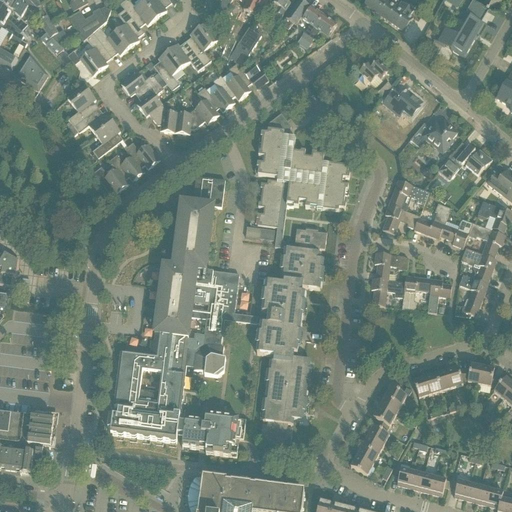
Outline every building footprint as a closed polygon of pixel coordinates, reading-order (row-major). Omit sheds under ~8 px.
[(17,0),(0,0),(0,6),(12,13),(16,15),(15,17),(22,23),(32,15),(28,10),(22,7),(23,5),(18,2),(18,1),(18,0),(17,0)] [(22,0),(21,1),(33,15),(39,10),(41,8),(33,0),(22,0)] [(71,0),(74,4),(72,5),(71,8),(74,14),(88,6),(84,0),(71,0)] [(141,0),(144,4),(157,21),(167,14),(164,11),(170,6),(171,7),(172,7),(166,0),(141,0)] [(220,0),(220,2),(222,3),(219,10),(226,14),(233,0),(220,0)] [(249,0),(243,12),(255,18),(259,9),(264,11),(268,0),(249,0)] [(273,15),(266,25),(274,30),(285,13),(290,5),(287,3),(289,0),(275,0),(272,5),(269,10),(268,12),(273,15)] [(369,0),(364,7),(404,35),(412,23),(413,21),(412,21),(420,9),(406,0),(401,0),(395,9),(382,0),(369,0)] [(446,0),(447,0),(459,8),(464,0),(446,0)] [(295,27),(303,16),(309,8),(300,1),(294,10),(282,27),(289,32),(293,26),(295,27)] [(135,11),(128,2),(121,7),(143,36),(144,37),(144,36),(139,30),(145,25),(148,29),(157,21),(144,4),(135,11)] [(12,13),(0,6),(0,31),(2,32),(13,38),(11,41),(26,49),(27,46),(22,43),(23,41),(24,39),(20,36),(28,28),(24,25),(22,23),(15,17),(16,15),(12,13)] [(144,37),(143,36),(121,7),(125,13),(119,17),(126,27),(117,34),(130,51),(139,44),(137,41),(143,36),(144,37)] [(106,25),(111,12),(105,10),(105,9),(100,12),(106,25)] [(315,30),(324,18),(318,14),(311,9),(303,21),(311,27),(301,39),(306,43),(311,37),(310,36),(315,30)] [(39,10),(33,15),(40,23),(50,40),(58,36),(48,19),(47,19),(39,10)] [(100,12),(99,12),(92,15),(94,17),(85,23),(80,14),(69,21),(83,45),(87,42),(93,36),(100,31),(106,25),(100,12)] [(298,44),(297,46),(307,53),(308,51),(320,34),(328,39),(337,27),(324,18),(315,30),(310,36),(311,37),(306,43),(301,39),(298,44)] [(433,42),(442,47),(443,48),(444,48),(444,47),(445,45),(453,49),(451,52),(464,60),(465,58),(476,39),(475,39),(476,37),(477,37),(484,26),(479,23),(470,18),(466,26),(459,38),(445,30),(438,44),(433,42)] [(205,26),(204,25),(200,28),(201,29),(199,31),(190,38),(193,41),(187,45),(186,44),(186,45),(204,69),(211,64),(204,54),(212,48),(219,43),(210,30),(206,25),(205,26)] [(0,66),(12,73),(14,79),(38,95),(49,79),(30,55),(29,56),(25,52),(24,51),(26,49),(11,41),(13,38),(2,32),(0,31),(0,66)] [(108,41),(100,31),(93,36),(112,61),(113,60),(112,60),(118,55),(120,58),(130,51),(117,34),(108,41)] [(236,51),(230,59),(235,66),(243,53),(250,57),(261,38),(258,36),(250,31),(249,31),(236,51)] [(80,62),(81,63),(93,79),(108,68),(105,65),(111,61),(112,61),(93,36),(87,42),(94,51),(80,62)] [(48,50),(56,59),(64,52),(53,40),(46,47),(48,49),(48,50)] [(229,41),(220,59),(227,63),(236,44),(229,41)] [(204,69),(186,45),(185,45),(186,46),(180,50),(178,47),(168,55),(181,72),(190,65),(198,74),(204,69)] [(181,72),(168,55),(159,62),(161,65),(155,70),(154,69),(172,94),(179,88),(172,79),(181,72)] [(362,78),(358,82),(367,91),(371,86),(377,79),(383,85),(375,93),(382,99),(391,89),(386,84),(388,82),(385,79),(389,74),(378,63),(371,69),(368,66),(359,75),(362,78)] [(250,69),(243,75),(249,83),(260,74),(256,70),(253,66),(250,69)] [(221,79),(220,79),(236,99),(235,99),(239,103),(248,97),(251,94),(248,90),(252,87),(246,79),(240,72),(236,67),(229,73),(235,81),(227,87),(221,79)] [(256,92),(268,83),(262,74),(250,84),(256,92)] [(137,75),(122,88),(128,97),(131,100),(135,96),(138,100),(158,85),(155,81),(152,77),(144,84),(137,75)] [(506,85),(497,101),(511,109),(511,111),(511,112),(511,114),(511,76),(507,85),(506,85)] [(212,99),(211,99),(220,111),(223,116),(232,109),(235,106),(232,102),(235,99),(236,99),(220,79),(213,85),(219,93),(212,99)] [(0,92),(6,97),(11,88),(0,81),(0,92)] [(141,104),(137,107),(139,110),(146,119),(149,117),(162,107),(156,99),(164,92),(162,90),(158,85),(138,100),(141,104)] [(97,111),(94,107),(93,105),(96,103),(85,88),(77,94),(68,101),(78,115),(68,122),(73,129),(98,111),(98,110),(97,111)] [(196,111),(195,112),(196,112),(205,124),(207,128),(208,127),(216,121),(220,118),(216,114),(220,111),(211,99),(212,99),(205,91),(197,97),(204,105),(196,111)] [(421,104),(409,94),(401,103),(399,101),(400,100),(393,95),(386,102),(383,106),(400,119),(404,114),(412,121),(420,111),(418,110),(421,107),(422,105),(421,104)] [(162,107),(149,117),(158,128),(161,129),(160,134),(164,135),(175,136),(178,116),(177,116),(167,115),(163,109),(162,107)] [(100,116),(98,112),(99,111),(98,111),(73,129),(74,130),(70,133),(75,138),(78,135),(79,136),(88,129),(95,138),(113,125),(113,124),(112,125),(105,115),(102,118),(101,116),(100,116)] [(178,116),(175,136),(186,137),(190,138),(190,132),(194,133),(205,124),(196,112),(188,117),(178,116)] [(361,127),(367,120),(361,115),(355,122),(361,127)] [(301,155),(294,154),(294,151),(295,140),(289,139),(291,129),(281,116),(269,126),(268,129),(268,132),(266,132),(265,135),(261,135),(261,139),(263,140),(262,147),(261,154),(259,154),(258,158),(265,159),(264,162),(264,166),(257,165),(257,170),(259,170),(258,177),(278,180),(277,183),(268,182),(268,183),(267,186),(261,185),(260,190),(262,190),(261,197),(261,204),(259,204),(258,209),(264,210),(263,216),(257,215),(256,220),(258,220),(258,228),(277,230),(275,250),(281,251),(285,251),(283,265),(281,265),(281,266),(283,266),(281,281),(284,281),(284,287),(266,284),(264,299),(262,299),(262,300),(264,300),(262,315),(269,316),(268,322),(233,317),(238,278),(204,273),(212,210),(213,210),(213,211),(214,211),(214,209),(222,210),(225,183),(196,179),(192,210),(182,208),(176,262),(175,270),(173,270),(174,269),(173,268),(173,269),(165,268),(165,269),(164,269),(164,268),(163,268),(163,269),(161,268),(162,268),(161,268),(160,269),(158,270),(157,271),(156,273),(155,275),(154,276),(153,278),(153,280),(152,282),(152,283),(152,285),(152,287),(152,289),(152,291),(153,293),(153,295),(154,296),(155,298),(156,300),(157,301),(158,300),(157,300),(161,300),(156,335),(163,336),(162,348),(151,347),(150,352),(140,351),(140,350),(126,349),(125,355),(125,357),(121,356),(120,363),(122,365),(121,369),(119,369),(118,376),(119,376),(120,378),(119,382),(117,382),(117,389),(118,391),(118,396),(116,395),(115,402),(117,404),(116,408),(114,407),(114,409),(119,410),(118,419),(113,418),(110,436),(117,437),(119,436),(124,436),(123,438),(130,439),(132,437),(137,438),(137,440),(143,441),(145,439),(150,440),(150,441),(156,442),(158,441),(163,441),(163,443),(170,444),(171,442),(176,443),(176,445),(177,438),(183,439),(182,450),(206,453),(206,456),(237,460),(238,450),(238,449),(235,449),(236,441),(243,442),(243,441),(246,422),(206,417),(205,426),(202,426),(202,423),(186,421),(185,424),(179,423),(180,417),(178,417),(179,412),(181,411),(182,404),(180,404),(181,399),(183,397),(184,391),(182,391),(182,386),(184,384),(185,378),(186,368),(194,369),(194,370),(194,372),(193,373),(205,374),(205,377),(204,376),(204,377),(217,379),(224,374),(226,361),(225,361),(222,361),(224,349),(223,349),(223,350),(221,349),(224,322),(261,327),(259,341),(257,341),(257,342),(259,342),(257,357),(274,359),(274,364),(270,364),(268,378),(266,378),(266,379),(268,379),(266,394),(265,408),(263,408),(262,409),(264,409),(263,424),(267,424),(267,428),(262,427),(260,445),(275,447),(274,449),(275,449),(275,447),(290,449),(292,431),(288,430),(288,427),(293,428),(294,422),(303,423),(305,408),(307,408),(305,407),(307,393),(308,378),(310,379),(310,378),(311,378),(309,378),(310,363),(293,361),(294,355),(297,356),(299,341),(301,341),(301,340),(299,340),(295,340),(296,335),(297,331),(296,331),(297,325),(300,326),(300,327),(301,327),(303,311),(305,311),(303,310),(305,296),(301,295),(302,290),(320,292),(321,277),(323,277),(324,277),(322,276),(323,262),(319,261),(319,259),(319,255),(320,252),(325,252),(327,235),(312,233),(312,231),(311,232),(297,231),(294,248),(286,247),(282,242),(287,206),(294,206),(294,208),(298,209),(299,203),(302,203),(306,204),(305,210),(310,210),(310,208),(317,209),(317,211),(323,212),(339,214),(339,210),(345,211),(346,207),(344,206),(345,199),(346,192),(348,192),(348,188),(342,187),(342,183),(343,180),(349,181),(350,176),(348,176),(349,169),(329,166),(328,166),(323,165),(324,158),(317,157),(317,155),(312,154),(311,160),(308,160),(305,159),(305,153),(301,153),(301,155)] [(430,130),(423,139),(427,143),(442,156),(449,148),(453,144),(451,143),(458,135),(452,130),(447,127),(445,125),(445,124),(444,125),(441,129),(435,124),(430,130)] [(121,143),(118,139),(119,139),(117,137),(120,135),(113,125),(95,138),(102,147),(92,155),(97,162),(115,149),(123,143),(122,142),(122,143),(121,143)] [(414,138),(410,142),(420,151),(424,146),(420,143),(414,138)] [(133,146),(126,151),(128,155),(141,171),(144,168),(145,168),(148,173),(151,171),(160,164),(148,148),(139,154),(133,146)] [(477,156),(469,149),(464,155),(458,150),(449,161),(438,174),(444,179),(450,184),(462,169),(465,171),(466,169),(478,178),(484,171),(485,172),(492,164),(479,153),(477,156)] [(117,158),(110,163),(112,166),(116,172),(125,183),(126,183),(125,183),(129,180),(132,185),(135,183),(144,176),(141,171),(128,155),(122,163),(117,158)] [(96,174),(94,176),(103,188),(109,196),(110,195),(109,195),(113,192),(117,197),(120,195),(129,188),(125,183),(116,172),(108,178),(102,170),(101,170),(96,174)] [(428,180),(430,179),(432,175),(432,173),(430,171),(428,170),(426,170),(424,171),(422,172),(422,174),(422,175),(422,177),(423,179),(425,180),(428,180)] [(497,175),(488,187),(501,196),(502,195),(511,202),(511,176),(511,177),(507,174),(507,173),(502,180),(497,175)] [(424,208),(429,195),(398,183),(389,208),(401,212),(406,199),(417,203),(416,205),(424,208)] [(511,215),(483,204),(478,218),(487,221),(489,220),(485,231),(491,233),(492,231),(504,236),(507,228),(509,229),(511,222),(511,215)] [(444,228),(451,211),(438,207),(435,215),(437,216),(433,226),(419,221),(415,232),(414,232),(414,233),(439,242),(440,239),(444,228)] [(401,212),(389,208),(385,218),(388,219),(382,233),(394,238),(400,224),(408,227),(407,229),(414,232),(415,232),(419,221),(420,219),(401,212)] [(468,239),(472,226),(462,222),(457,235),(450,232),(451,230),(444,228),(440,239),(453,245),(452,247),(463,251),(468,239)] [(502,249),(506,239),(491,233),(485,231),(472,226),(468,239),(476,242),(477,240),(487,244),(482,257),(482,258),(494,262),(499,248),(502,249)] [(497,263),(494,262),(482,258),(482,257),(466,251),(461,264),(469,267),(469,268),(472,269),(475,276),(473,281),(475,282),(475,283),(487,287),(497,263)] [(0,287),(8,288),(11,289),(14,265),(0,256),(0,287)] [(408,262),(403,259),(376,256),(376,257),(378,257),(377,260),(376,260),(375,267),(378,268),(376,282),(388,284),(389,277),(387,277),(387,269),(398,270),(398,272),(407,274),(408,262)] [(470,321),(471,318),(476,320),(488,287),(487,287),(475,283),(475,282),(473,281),(463,278),(459,288),(472,293),(470,300),(466,302),(463,309),(456,308),(455,319),(470,321)] [(430,295),(432,282),(406,279),(405,286),(403,301),(402,312),(415,314),(416,305),(414,305),(416,293),(430,295)] [(388,284),(376,282),(373,282),(374,282),(374,286),(372,286),(371,293),(374,293),(372,308),(385,310),(386,304),(387,295),(395,296),(395,300),(403,301),(405,286),(388,284)] [(450,300),(452,288),(442,287),(443,284),(432,282),(430,295),(427,315),(436,316),(439,299),(440,299),(450,300)] [(479,388),(483,369),(471,367),(470,372),(458,371),(462,384),(468,385),(468,386),(479,388)] [(496,392),(505,381),(493,377),(494,372),(483,369),(479,388),(490,391),(490,390),(496,392)] [(462,384),(458,371),(457,370),(446,373),(452,391),(463,388),(462,384)] [(441,395),(452,391),(446,373),(435,377),(441,395)] [(430,398),(441,395),(435,377),(425,380),(430,398)] [(419,401),(430,398),(425,380),(413,384),(419,401)] [(503,402),(511,390),(511,385),(506,380),(505,381),(496,392),(494,394),(503,402)] [(390,390),(385,400),(401,409),(407,399),(390,390)] [(511,409),(511,408),(511,390),(503,402),(511,409)] [(385,400),(379,410),(395,419),(401,409),(385,400)] [(373,429),(389,438),(385,436),(389,429),(390,429),(394,421),(395,419),(379,410),(378,412),(375,418),(373,420),(378,423),(374,430),(373,429)] [(0,474),(1,474),(1,476),(20,479),(20,477),(30,478),(33,460),(35,461),(35,464),(41,465),(42,459),(46,459),(47,453),(43,452),(43,450),(49,450),(50,451),(54,420),(53,420),(11,415),(0,413),(0,474)] [(373,429),(367,439),(384,448),(389,438),(373,429)] [(367,439),(362,449),(378,458),(384,448),(367,439)] [(362,449),(356,459),(373,468),(378,458),(362,449)] [(367,479),(373,468),(356,459),(351,470),(367,479)] [(408,491),(413,474),(401,471),(397,488),(408,491)] [(419,494),(424,477),(413,474),(408,491),(419,494)] [(431,496),(435,480),(424,477),(419,494),(431,496)] [(285,511),(287,497),(283,496),(284,492),(255,488),(254,497),(250,496),(251,487),(231,485),(226,485),(227,483),(203,480),(202,484),(201,484),(200,484),(199,484),(200,485),(198,488),(197,487),(197,488),(197,489),(196,492),(195,492),(195,493),(194,497),(194,500),(194,504),(193,504),(193,505),(194,505),(195,509),(194,509),(194,510),(195,510),(195,511),(285,511)] [(442,499),(446,483),(435,480),(431,496),(442,499)] [(465,503),(470,487),(458,484),(454,500),(465,503)] [(476,506),(481,489),(470,487),(465,503),(476,506)] [(488,509),(492,492),(481,489),(476,506),(488,509)] [(302,511),(305,494),(291,492),(288,492),(287,497),(285,511),(302,511)] [(502,501),(503,495),(492,492),(488,509),(498,511),(499,511),(501,501),(502,501)] [(510,511),(511,505),(511,503),(502,501),(501,501),(499,511),(498,511),(510,511)]
